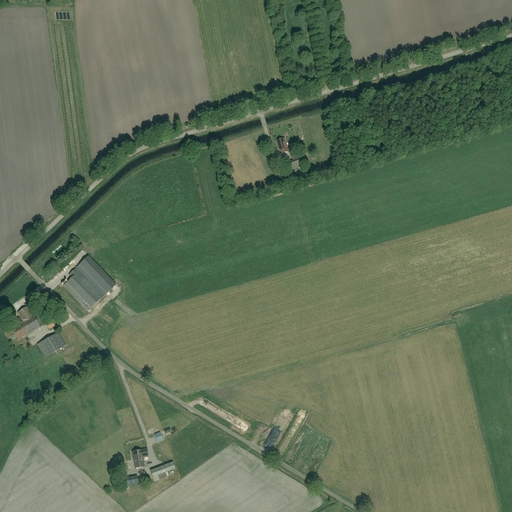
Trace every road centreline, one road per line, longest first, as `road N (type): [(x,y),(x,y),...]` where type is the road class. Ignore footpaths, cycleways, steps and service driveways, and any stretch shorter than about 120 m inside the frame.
road 1 (unclassified): [(17,257),(131,153),(511,39)]
road 2 (unclassified): [(367,511),(143,380),(17,257)]
